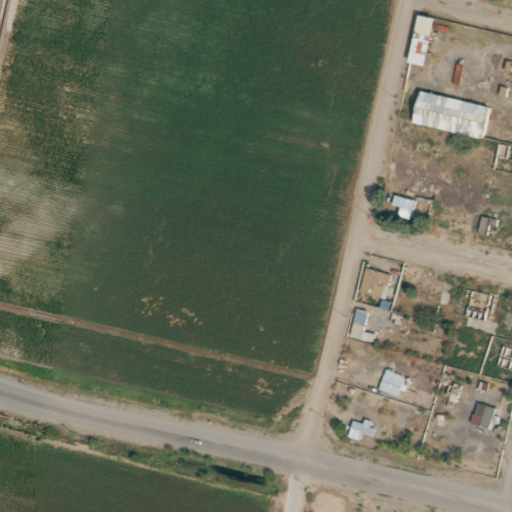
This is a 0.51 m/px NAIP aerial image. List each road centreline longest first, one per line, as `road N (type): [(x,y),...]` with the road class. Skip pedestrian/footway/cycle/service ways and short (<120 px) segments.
road 1 (residential): [(292,467),(400,0)]
road 2 (residential): [(511,280),(346,242)]
